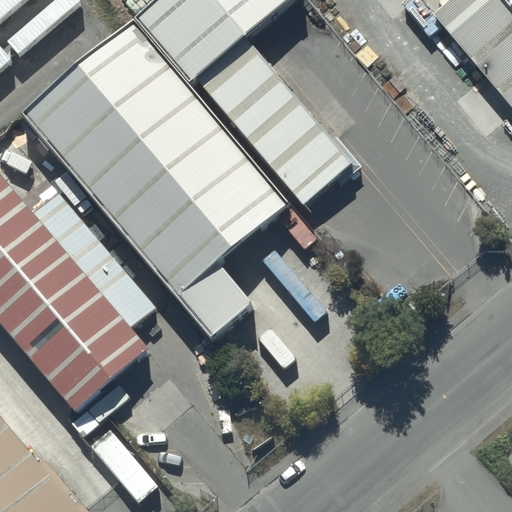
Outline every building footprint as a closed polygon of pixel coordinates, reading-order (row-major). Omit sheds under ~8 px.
[(172,63),(119,0),(11,89),(198,314),(236,283),(199,238),(269,181),(172,63)] [(249,0),(119,0),(172,63),(225,20),(249,0)] [(511,0),(428,0),(511,101),(511,0)] [(225,20),(172,63),(269,181),(277,190),(330,147),(225,20)] [(27,192),(0,159),(0,313),(70,397),(146,335),(126,311),(165,279),(66,160),(27,192)] [(0,511),(67,511),(77,504),(0,410),(0,511)] [(112,427),(92,445),(140,503),(161,485),(112,427)]
